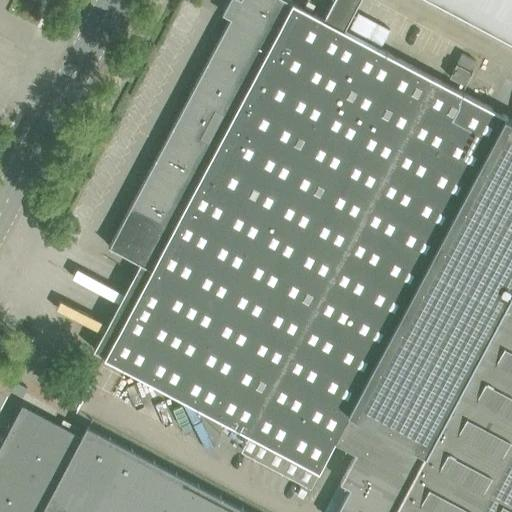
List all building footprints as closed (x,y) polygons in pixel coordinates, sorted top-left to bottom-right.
[(511,511),(511,118),(344,29),(358,0),(332,0),(323,18),(289,0),(231,0),(225,11),(231,15),(109,244),(108,245),(151,268),(104,356),(249,433),(240,449),(310,485),(334,440),(366,457),(351,485),(360,490),(348,511),(511,511)] [(511,0),(447,0),(511,34),(511,0)] [(462,53),(457,62),(471,69),(476,61),(462,53)] [(449,76),(465,84),(472,70),(456,62),(449,76)] [(3,334),(3,335),(0,339),(0,351),(3,352),(10,338),(3,334)] [(247,511),(87,424),(79,439),(25,411),(25,410),(23,410),(23,411),(24,411),(0,456),(0,481),(0,482),(0,511),(247,511)]
